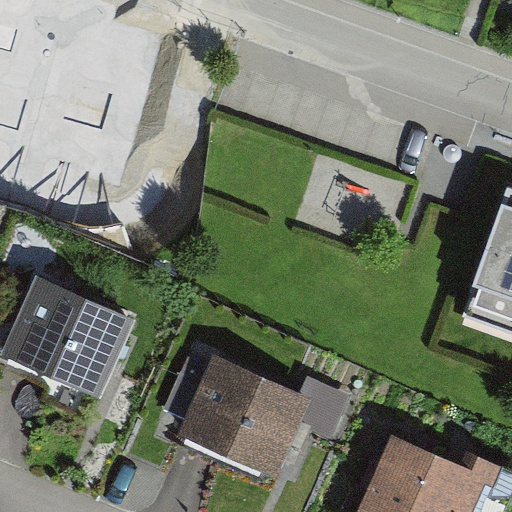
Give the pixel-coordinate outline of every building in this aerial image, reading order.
[(511,188),(504,186),(462,302),(511,319),(511,188)] [(139,314),(40,271),(5,350),(104,393),(139,314)] [(304,388),(216,349),(181,429),(281,473),(303,424),(316,393),(304,388)] [(304,388),(316,393),(303,424),(334,438),(354,394),(310,375),(304,388)] [(469,511),(483,479),(491,483),(500,462),(465,447),(459,461),(389,430),(352,511),(469,511)]
